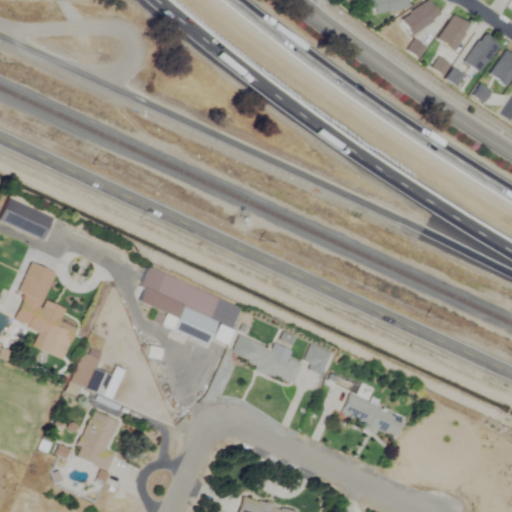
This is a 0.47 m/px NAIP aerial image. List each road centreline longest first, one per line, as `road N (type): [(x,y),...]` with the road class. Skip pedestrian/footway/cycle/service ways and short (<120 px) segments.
road 1 (tertiary): [(0,137),(511,373)]
road 2 (motorway): [(81,72),(511,268)]
road 3 (motorway): [(154,0),(332,138),(511,251)]
road 4 (motorway): [(511,197),(320,73),(226,0)]
road 5 (secondary): [(511,152),(293,0)]
road 6 (residential): [(211,419),(416,511)]
road 7 (secondary): [(81,72),(128,64),(123,32),(0,26)]
